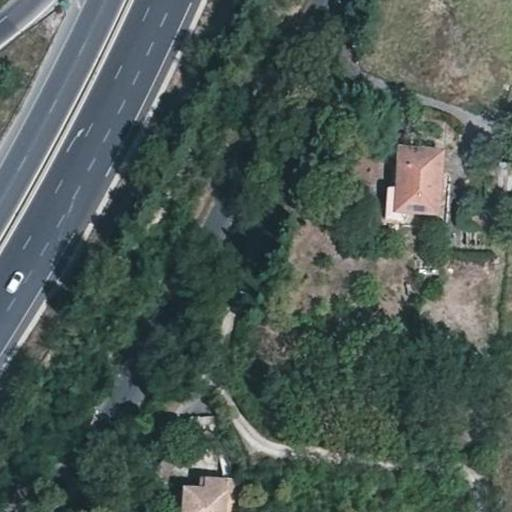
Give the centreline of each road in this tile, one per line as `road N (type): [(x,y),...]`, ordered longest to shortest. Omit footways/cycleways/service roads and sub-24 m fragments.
road 1 (residential): [(316,0),(129,390),(100,440),(26,511)]
road 2 (residential): [(133,511),(171,419),(207,376),(351,0)]
road 3 (trunk): [(0,303),(166,0)]
road 4 (track): [(207,376),(258,444),(461,469),(475,476),(473,511)]
road 5 (trunk): [(112,0),(0,222)]
